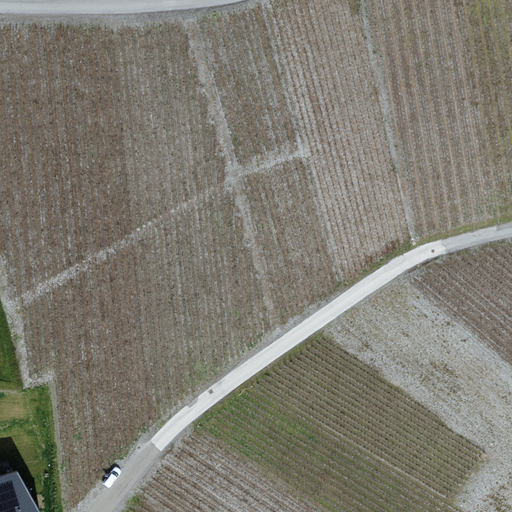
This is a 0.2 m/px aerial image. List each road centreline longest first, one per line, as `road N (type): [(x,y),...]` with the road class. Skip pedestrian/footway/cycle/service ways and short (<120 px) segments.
road 1 (unclassified): [(101,511),(173,431),(347,299),(428,250),(511,232)]
road 2 (residential): [(0,6),(188,0)]
